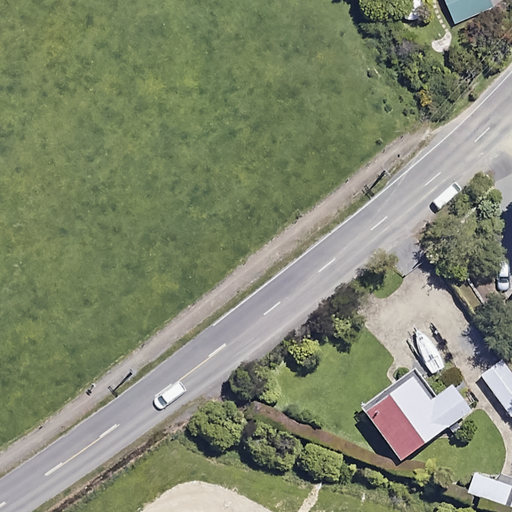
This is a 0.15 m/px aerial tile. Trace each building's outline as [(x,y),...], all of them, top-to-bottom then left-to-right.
[(493,8),(490,0),(445,0),(454,23),(493,8)] [(483,258),(456,277),(481,311),(507,292),(483,258)] [(511,414),(511,375),(502,361),(482,374),(510,416),(511,414)] [(433,404),(414,378),(369,412),(407,463),(476,410),(457,386),(433,404)] [(511,490),(511,485),(476,473),(469,493),(506,507),(511,490)]
